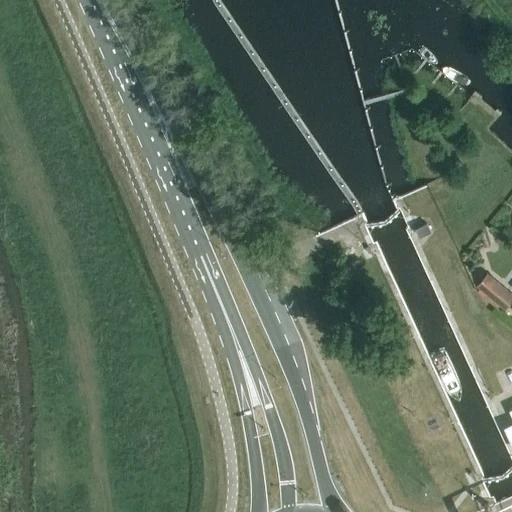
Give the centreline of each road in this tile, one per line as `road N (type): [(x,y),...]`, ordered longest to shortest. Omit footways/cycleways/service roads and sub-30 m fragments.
road 1 (primary): [(336,511),(272,325),(170,117),(139,76)]
road 2 (primary): [(139,76),(139,126),(230,352)]
road 3 (primary): [(230,352),(251,365),(261,387),(285,465),(287,511)]
road 4 (primary): [(230,352),(259,511)]
